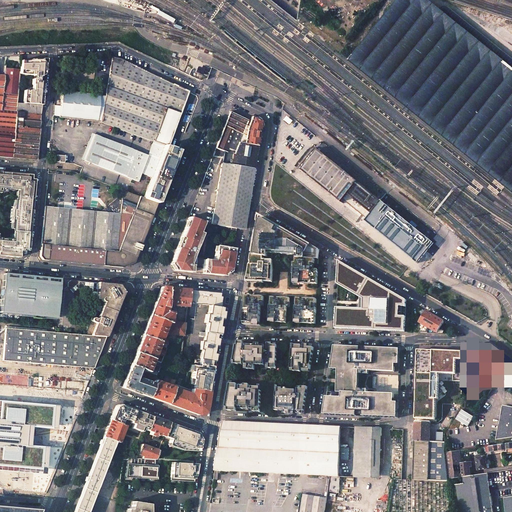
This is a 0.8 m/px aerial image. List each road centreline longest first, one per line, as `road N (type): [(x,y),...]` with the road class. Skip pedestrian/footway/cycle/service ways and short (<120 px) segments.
road 1 (unclassified): [(255,201),(495,340)]
road 2 (secondary): [(146,277),(219,93)]
road 3 (unclassified): [(312,419),(409,424),(410,339)]
road 4 (residential): [(219,93),(118,47),(53,49)]
road 5 (tertiary): [(255,201),(267,117),(219,93)]
road 6 (secondary): [(102,389),(146,277)]
